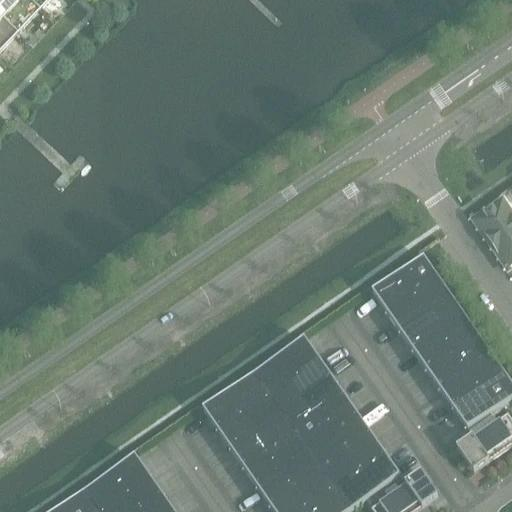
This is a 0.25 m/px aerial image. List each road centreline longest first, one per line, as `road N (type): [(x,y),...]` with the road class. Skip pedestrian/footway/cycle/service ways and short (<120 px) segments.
road 1 (secondary): [(0,433),(405,153)]
road 2 (secondary): [(385,126),(0,393)]
road 3 (residential): [(511,303),(405,153)]
road 4 (secondary): [(511,39),(385,126)]
road 5 (secondary): [(405,153),(511,79)]
